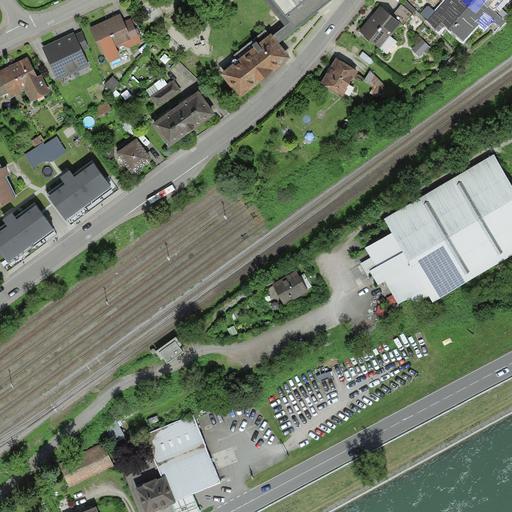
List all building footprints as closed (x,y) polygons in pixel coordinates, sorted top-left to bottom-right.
[(271,21),(281,34),(322,0),(268,0),(280,14),(271,21)] [(415,7),(407,0),(399,0),(390,12),(399,20),(402,22),(415,7)] [(460,36),(476,18),(489,3),(484,0),(446,0),(438,10),(434,7),(426,17),(437,27),(443,21),(460,36)] [(390,12),(379,2),(358,26),(378,44),(399,20),(390,12)] [(494,8),(489,3),(476,18),(484,25),(491,18),(495,21),(501,14),(494,8)] [(118,12),(93,24),(104,48),(125,38),(128,44),(141,38),(133,21),(124,25),(118,12)] [(281,34),(271,21),(233,51),(238,58),(223,69),(239,90),(286,53),(275,39),(281,34)] [(72,32),(78,47),(86,43),(80,29),(72,32)] [(78,47),(72,32),(43,45),(56,74),(85,62),(78,47)] [(211,46),(206,38),(197,45),(202,52),(211,46)] [(355,67),(336,54),(320,78),(340,91),(355,67)] [(0,68),(0,69),(2,73),(8,87),(9,88),(26,80),(32,93),(45,86),(38,72),(36,73),(27,55),(0,68)] [(385,81),(368,66),(361,76),(372,82),(368,89),(376,95),(385,81)] [(0,91),(8,87),(2,73),(0,74),(0,91)] [(179,92),(172,83),(154,95),(161,104),(179,92)] [(213,113),(198,93),(155,125),(170,146),(213,113)] [(110,105),(106,98),(93,106),(98,113),(110,105)] [(138,124),(125,113),(120,119),(132,130),(138,124)] [(43,139),(39,132),(32,137),(35,143),(43,139)] [(35,167),(68,150),(60,134),(27,152),(35,167)] [(136,140),(118,153),(131,171),(150,158),(136,140)] [(511,249),(511,183),(493,150),(384,213),(392,228),(429,291),(432,296),(511,249)] [(0,162),(0,200),(15,193),(5,173),(7,172),(2,161),(0,162)] [(68,218),(110,187),(92,164),(76,176),(73,171),(64,178),(68,182),(50,195),(68,218)] [(174,201),(185,193),(182,189),(171,197),(174,201)] [(0,247),(9,259),(50,227),(33,204),(17,216),(14,212),(5,218),(8,223),(0,229),(0,247)] [(392,228),(366,243),(372,252),(360,259),(367,271),(373,267),(379,277),(384,273),(399,298),(410,291),(415,299),(429,291),(392,228)] [(295,269),(272,281),(282,299),(305,287),(295,269)] [(180,344),(174,336),(158,347),(164,355),(180,344)] [(157,463),(206,443),(194,412),(144,432),(157,463)] [(118,419),(106,425),(112,438),(124,432),(118,419)] [(125,438),(111,444),(117,458),(131,452),(125,438)] [(100,440),(58,460),(68,482),(111,463),(103,447),(106,446),(104,441),(101,443),(100,440)] [(173,500),(194,491),(222,479),(206,443),(157,463),(162,474),(173,500)] [(173,500),(162,474),(137,486),(148,510),(173,500)] [(194,491),(173,500),(178,511),(197,511),(202,510),(194,491)] [(97,511),(94,503),(74,511),(97,511)]
